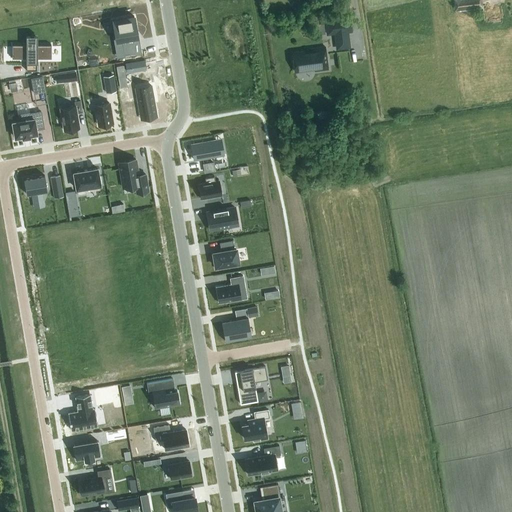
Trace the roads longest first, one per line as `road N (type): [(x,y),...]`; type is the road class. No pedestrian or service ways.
road 1 (residential): [(61,511),(1,167),(165,139)]
road 2 (residential): [(165,139),(230,511)]
road 3 (residential): [(165,0),(182,101),(178,126),(165,139)]
